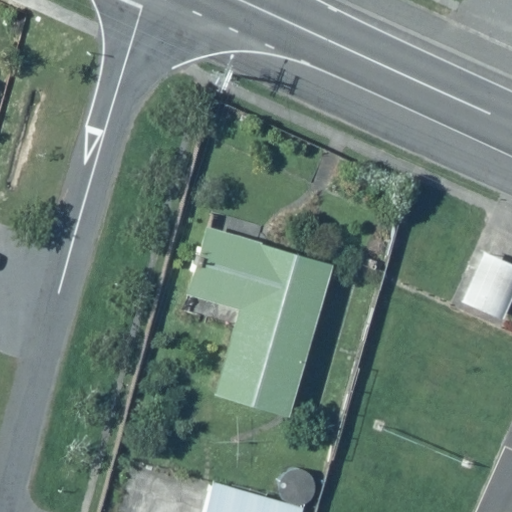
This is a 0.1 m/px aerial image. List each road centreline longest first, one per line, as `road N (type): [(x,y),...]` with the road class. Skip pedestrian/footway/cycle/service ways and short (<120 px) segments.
road 1 (residential): [(3,511),(144,0)]
road 2 (tertiary): [(238,0),(511,124)]
